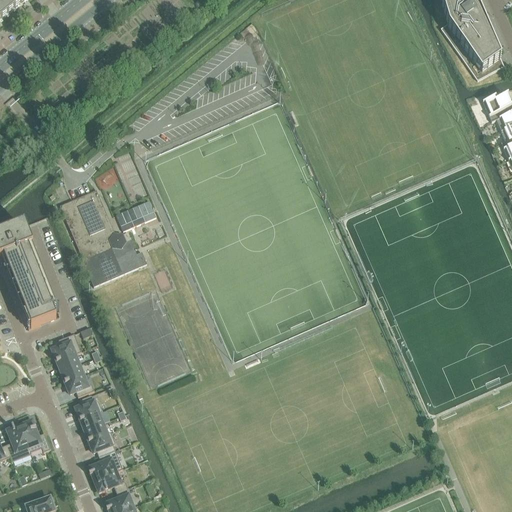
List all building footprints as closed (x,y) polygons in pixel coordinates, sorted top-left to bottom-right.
[(0,0),(0,22),(27,0),(0,0)] [(504,69),(480,15),(478,10),(475,6),(470,0),(439,0),(447,27),(440,32),(477,84),(504,69)] [(500,114),(511,109),(510,109),(506,99),(508,98),(507,97),(495,103),(494,101),(495,100),(495,99),(482,105),(482,106),(488,119),(488,120),(489,120),(491,124),(490,124),(491,125),(502,119),(500,114)] [(511,108),(510,109),(511,109),(500,114),(502,119),(491,125),(496,123),(500,133),(500,134),(511,128),(511,108)] [(511,128),(500,134),(505,144),(500,146),(500,147),(511,141),(511,128)] [(511,141),(500,147),(501,147),(503,152),(503,153),(503,152),(508,163),(511,161),(511,141)] [(122,237),(115,236),(96,193),(60,209),(83,263),(79,265),(84,276),(88,275),(94,289),(147,266),(142,254),(137,256),(131,242),(126,244),(122,237)] [(149,203),(116,218),(123,234),(156,220),(149,203)] [(24,229),(0,238),(0,262),(5,261),(32,329),(30,330),(31,331),(56,321),(28,252),(33,250),(24,229)] [(83,342),(93,338),(90,331),(80,334),(83,342)] [(56,364),(77,356),(81,355),(74,337),(53,345),(55,351),(52,353),(56,363),(56,364)] [(77,356),(56,364),(56,365),(57,365),(61,375),(81,367),(77,356)] [(81,367),(61,375),(65,384),(64,385),(65,386),(85,377),(81,367)] [(85,377),(65,386),(66,386),(70,397),(76,395),(78,400),(94,394),(92,387),(89,388),(85,377)] [(81,409),(76,411),(80,422),(79,422),(80,423),(97,416),(97,417),(99,416),(100,416),(103,415),(98,403),(94,404),(93,404),(91,398),(88,400),(79,403),(81,409)] [(97,416),(80,423),(80,424),(81,424),(85,433),(104,426),(104,425),(110,423),(106,413),(103,415),(100,416),(99,416),(97,417),(97,416)] [(32,424),(20,429),(30,455),(41,451),(43,455),(51,452),(44,436),(37,439),(35,432),(35,430),(34,430),(32,424)] [(104,426),(85,433),(88,443),(88,444),(105,437),(109,436),(104,426)] [(12,445),(6,448),(11,460),(10,460),(12,464),(31,457),(30,455),(20,429),(14,431),(13,429),(11,429),(12,432),(7,434),(12,445)] [(105,437),(88,444),(88,445),(89,445),(93,456),(96,454),(99,460),(110,455),(115,453),(113,448),(115,447),(111,435),(109,436),(105,437)] [(0,463),(10,460),(11,460),(6,448),(0,450),(0,463)] [(91,476),(89,476),(89,478),(92,477),(94,483),(118,474),(122,472),(115,453),(110,455),(99,460),(101,466),(89,471),(91,476)] [(118,474),(94,483),(99,495),(105,493),(107,493),(107,492),(113,489),(116,496),(128,491),(125,484),(122,485),(118,474)] [(108,511),(106,511),(127,511),(135,509),(128,491),(116,496),(118,502),(106,506),(108,511)] [(53,511),(55,511),(52,502),(50,503),(50,500),(45,502),(45,501),(40,503),(36,504),(37,505),(26,509),(27,511),(53,511)]
